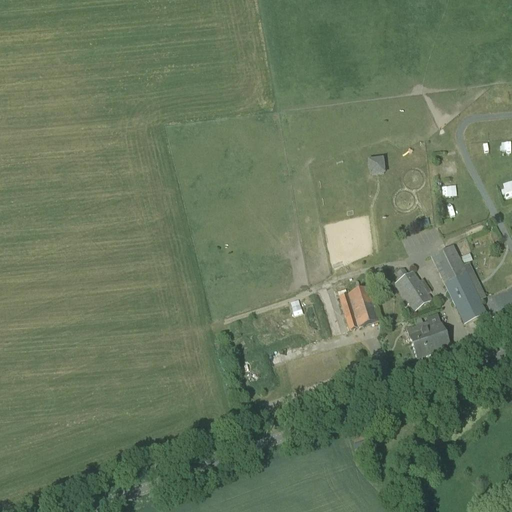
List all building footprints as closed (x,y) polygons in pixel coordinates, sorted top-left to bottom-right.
[(389,175),(388,159),(372,160),(372,176),(389,175)] [(479,303),(483,301),(470,276),(475,274),(470,264),(462,268),(453,248),(430,259),(444,286),(465,327),(486,317),(479,303)] [(414,273),(395,285),(408,305),(410,304),(415,312),(432,301),(414,273)] [(337,294),(349,332),(379,322),(368,289),(346,296),(345,292),(337,294)] [(428,323),(406,331),(417,361),(450,350),(441,325),(430,329),(428,323)] [(368,463),(369,469),(378,467),(371,440),(353,446),(359,466),(368,463)]
